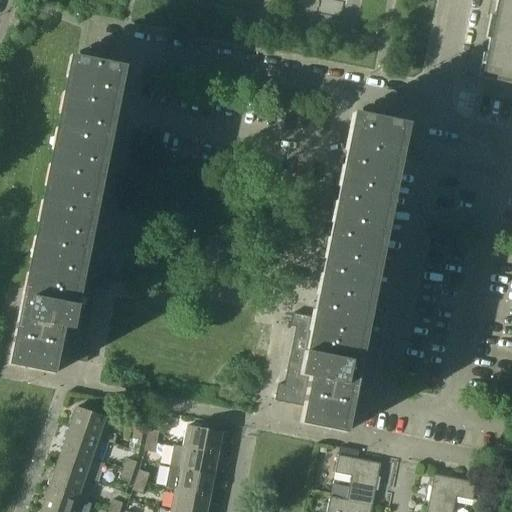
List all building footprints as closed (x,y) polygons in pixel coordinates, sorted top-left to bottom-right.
[(477,76),(477,78),(511,84),(511,0),(496,0),(496,2),(494,16),(493,17),(495,18),(489,48),(483,78),(477,76)] [(117,66),(87,60),(76,58),(28,296),(22,295),(8,365),(9,366),(10,360),(53,368),(52,375),(54,375),(57,358),(86,363),(89,347),(83,346),(96,281),(85,278),(75,277),(117,66)] [(400,123),(359,115),(317,325),(306,323),(296,321),(283,386),(277,385),(274,401),(302,407),(299,424),(300,425),(302,418),(345,427),(343,433),(345,433),(359,363),(353,362),(400,123)] [(76,408),(69,429),(102,440),(109,419),(76,408)] [(221,433),(187,426),(182,448),(217,455),(221,433)] [(130,440),(140,441),(142,430),(132,428),(130,440)] [(69,429),(62,449),(95,461),(102,440),(69,429)] [(158,432),(147,430),(145,441),(156,443),(158,432)] [(156,443),(145,441),(143,451),(154,453),(156,443)] [(217,455),(182,448),(173,446),(168,467),(213,476),(217,455)] [(62,449),(55,470),(88,481),(95,461),(62,449)] [(380,464),(350,459),(352,452),(339,449),(334,474),(350,477),(346,500),(345,501),(371,506),(380,464)] [(125,460),(122,470),(132,473),(136,463),(125,460)] [(168,467),(164,488),(174,490),(209,497),(213,476),(168,467)] [(55,470),(48,490),(81,501),(88,481),(55,470)] [(132,473),(122,470),(118,480),(129,484),(132,473)] [(148,474),(138,471),(134,481),(145,485),(148,474)] [(433,475),(425,511),(452,511),(455,498),(472,501),(475,483),(433,475)] [(145,485),(134,481),(131,491),(141,495),(145,485)] [(479,484),(478,492),(486,493),(487,485),(479,484)] [(48,490),(41,510),(45,511),(87,511),(90,505),(81,501),(48,490)] [(205,511),(209,497),(174,490),(170,511),(172,511),(205,511)] [(370,511),(371,506),(345,501),(346,500),(329,497),(326,511),(370,511)] [(111,500),(108,511),(110,511),(118,511),(122,504),(111,500)]
